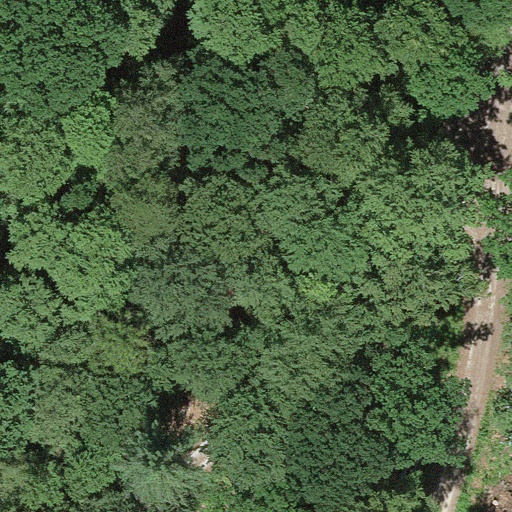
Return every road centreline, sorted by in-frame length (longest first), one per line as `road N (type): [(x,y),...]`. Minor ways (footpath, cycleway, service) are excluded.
road 1 (track): [(506,77),(447,176),(274,388),(149,511)]
road 2 (track): [(434,511),(484,295),(511,32)]
